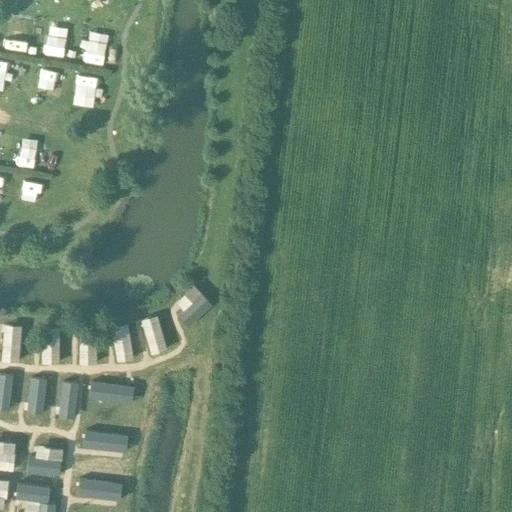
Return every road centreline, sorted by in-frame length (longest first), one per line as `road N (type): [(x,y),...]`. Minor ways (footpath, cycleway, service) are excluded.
road 1 (track): [(0,218),(40,217),(67,202),(81,130)]
road 2 (track): [(7,0),(115,18),(126,0)]
